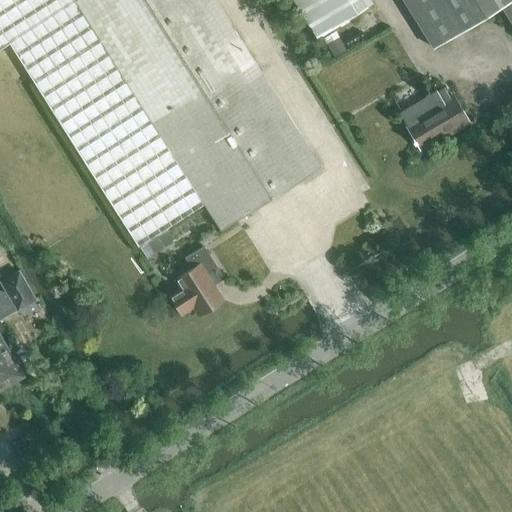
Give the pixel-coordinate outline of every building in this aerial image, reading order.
[(320,166),(251,58),(214,0),(0,0),(0,49),(9,44),(138,246),(204,204),(220,229),(320,166)] [(291,0),(315,39),(368,7),(364,0),(291,0)] [(511,24),(511,0),(402,0),(433,48),(500,6),(511,24)] [(329,48),(334,57),(346,50),(341,41),(329,48)] [(447,134),(468,121),(453,95),(443,101),(437,91),(399,114),(421,152),(448,136),(447,134)] [(154,252),(173,240),(167,231),(148,243),(154,252)] [(182,289),(170,297),(181,314),(193,306),(199,315),(222,300),(208,277),(219,270),(204,246),(185,259),(192,269),(176,279),(182,289)] [(19,272),(1,282),(6,291),(3,290),(1,290),(0,290),(0,320),(17,310),(35,300),(19,272)] [(0,388),(1,390),(23,377),(0,336),(0,388)]
